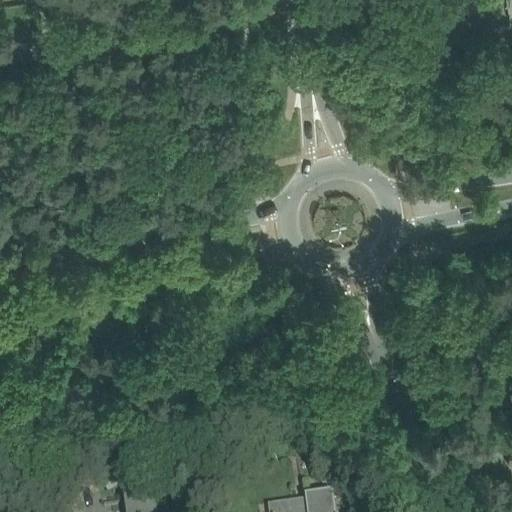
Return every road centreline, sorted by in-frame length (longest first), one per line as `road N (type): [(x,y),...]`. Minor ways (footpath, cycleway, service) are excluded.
road 1 (tertiary): [(0,307),(191,261),(298,255)]
road 2 (tertiary): [(287,208),(0,277)]
road 3 (residential): [(0,51),(235,9)]
road 4 (residential): [(429,511),(368,326)]
road 5 (tertiary): [(511,176),(385,191)]
road 6 (tertiary): [(391,235),(511,207)]
